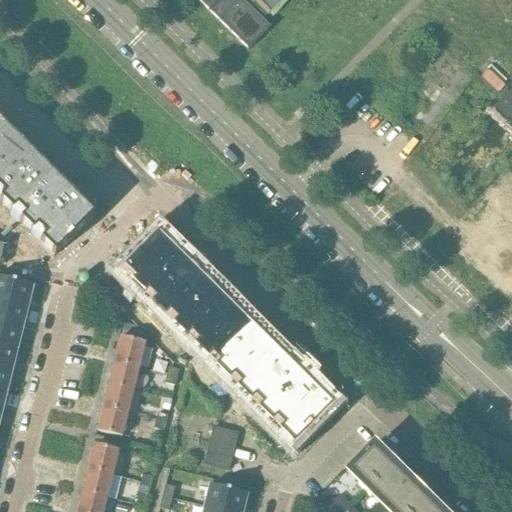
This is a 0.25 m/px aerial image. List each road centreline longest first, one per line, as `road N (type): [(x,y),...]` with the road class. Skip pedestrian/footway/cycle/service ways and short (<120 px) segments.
road 1 (tertiary): [(511,401),(92,0)]
road 2 (residential): [(131,216),(70,278),(12,511)]
road 3 (residential): [(155,194),(365,399)]
road 4 (residential): [(131,216),(0,88)]
road 5 (residential): [(365,399),(480,511)]
road 6 (residential): [(277,511),(288,474),(365,399)]
